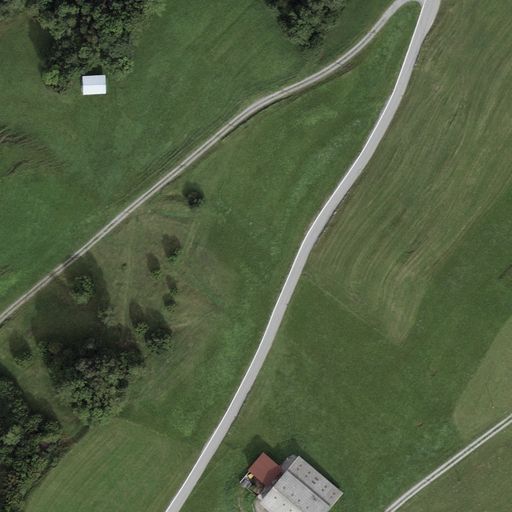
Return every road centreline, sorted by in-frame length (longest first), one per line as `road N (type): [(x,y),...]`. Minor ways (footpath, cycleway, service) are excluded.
road 1 (unclassified): [(171,511),(247,384),(314,232),(386,118),(432,0)]
road 2 (track): [(0,321),(248,110),(341,61),(403,0)]
road 3 (track): [(389,511),(511,417)]
